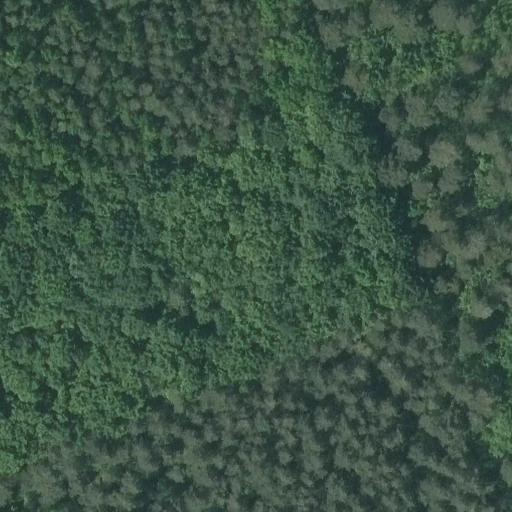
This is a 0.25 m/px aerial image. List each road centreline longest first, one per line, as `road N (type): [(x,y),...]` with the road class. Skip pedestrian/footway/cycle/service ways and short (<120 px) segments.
road 1 (track): [(506,511),(301,0)]
road 2 (track): [(0,227),(338,95)]
